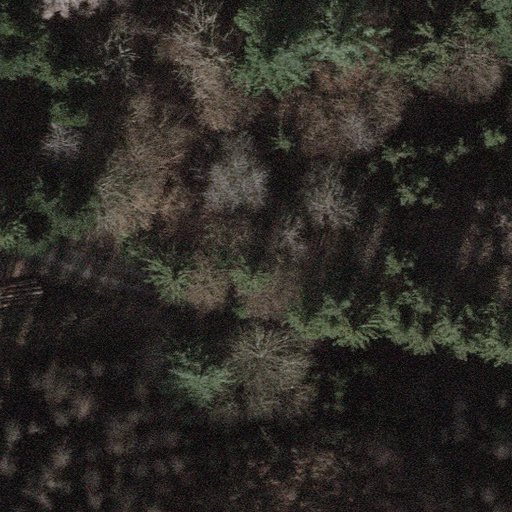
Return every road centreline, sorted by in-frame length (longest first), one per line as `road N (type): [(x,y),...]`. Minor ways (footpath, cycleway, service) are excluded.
road 1 (track): [(0,229),(19,242),(228,297),(511,334)]
road 2 (track): [(228,297),(0,344)]
